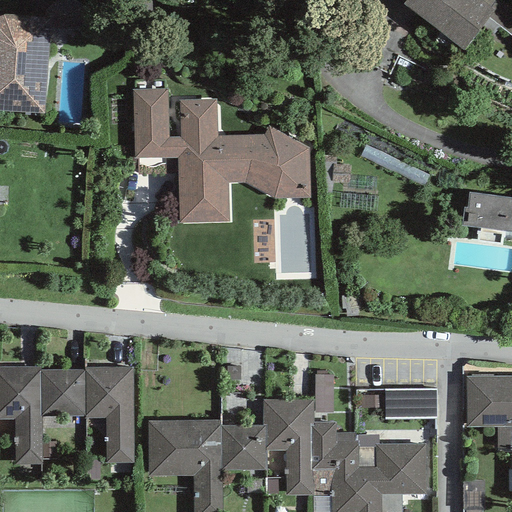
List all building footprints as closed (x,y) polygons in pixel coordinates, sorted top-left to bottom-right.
[(477,0),(408,0),(403,8),(463,52),(493,11),(477,0)] [(0,106),(43,110),(51,12),(0,8),(0,106)] [(313,150),(270,127),(222,133),(221,97),(178,103),(172,110),(164,85),(130,83),(139,169),(175,167),(179,231),(236,226),(234,189),(246,186),(279,205),(314,196),(313,150)] [(511,193),(468,188),(464,221),(511,227),(511,193)] [(0,417),(15,417),(15,461),(42,461),(42,413),(108,413),(108,458),(131,458),(131,364),(0,363),(0,417)] [(220,418),(146,418),(146,474),(194,474),(194,511),(222,511),(222,467),(264,467),(264,446),(287,446),(287,492),(332,492),(331,511),(401,511),(401,491),(425,491),(425,441),(380,441),(380,429),(337,430),(337,418),(315,418),(315,411),(334,411),(334,371),(313,371),(313,396),(263,396),(263,423),(220,423),(220,418)] [(511,373),(466,373),(466,424),(511,424),(511,491),(511,373)]
